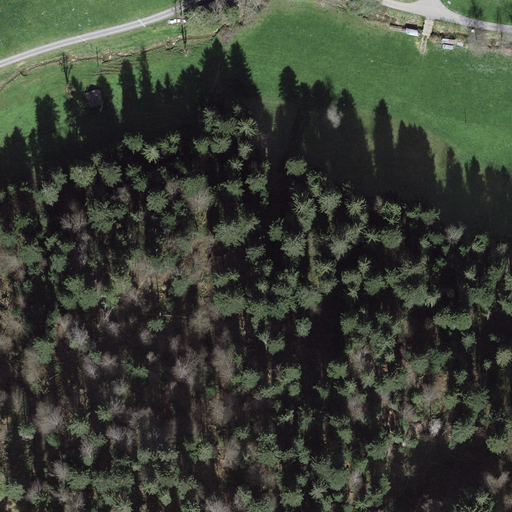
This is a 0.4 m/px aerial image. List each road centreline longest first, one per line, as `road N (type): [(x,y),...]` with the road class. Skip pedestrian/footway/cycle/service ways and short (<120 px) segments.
road 1 (track): [(200,0),(0,64)]
road 2 (track): [(511,29),(380,0)]
